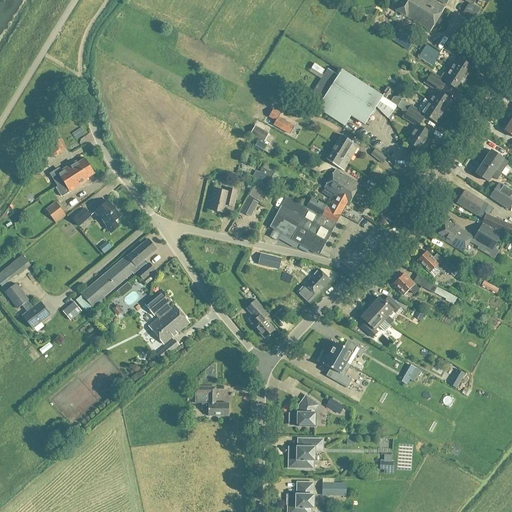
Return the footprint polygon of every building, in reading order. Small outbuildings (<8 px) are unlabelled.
[(430,31),(445,8),(431,0),(401,0),(396,10),(430,31)] [(463,0),(469,3),(462,14),(473,20),(480,9),(473,4),(475,0),(463,0)] [(409,51),(416,40),(400,29),(395,36),(391,33),(388,37),(409,51)] [(436,50),(441,52),(447,41),(442,38),(436,50)] [(432,66),(440,54),(427,45),(419,57),(432,66)] [(465,79),(473,68),(462,60),(465,55),(450,46),(447,51),(458,58),(450,70),(465,79)] [(314,63),(311,68),(321,74),(324,69),(314,63)] [(382,97),(342,71),(339,76),(327,69),(312,92),(317,95),(311,105),(318,109),(317,110),(343,127),(350,116),(364,125),(376,107),(382,97)] [(458,91),(465,79),(450,70),(447,75),(444,73),(440,79),(432,73),(428,79),(443,89),(447,84),(458,91)] [(444,112),(452,101),(440,93),(443,89),(428,79),(425,84),(436,92),(429,102),(444,112)] [(382,97),(376,107),(387,118),(396,106),(382,97)] [(437,123),(444,112),(429,102),(424,99),(417,110),(402,101),(398,108),(407,113),(422,122),(426,116),(437,123)] [(289,124),(271,115),(274,111),(268,108),(264,116),(271,119),(268,124),(284,132),(289,124)] [(424,143),(430,133),(420,126),(422,122),(407,113),(404,118),(415,126),(410,134),(412,136),(408,142),(420,150),(420,149),(422,150),(426,144),(424,143)] [(269,134),(255,126),(250,134),(264,142),(269,134)] [(357,145),(339,135),(332,148),(350,157),(357,145)] [(50,152),(52,155),(53,157),(62,152),(55,141),(46,146),(50,152)] [(343,170),(350,157),(332,148),(325,160),(343,170)] [(386,159),(375,150),(371,155),(383,164),(386,159)] [(500,176),(506,167),(509,162),(504,159),(504,158),(492,150),(482,165),(500,176)] [(34,166),(41,169),(47,159),(40,155),(34,166)] [(87,179),(95,174),(84,158),(77,162),(76,161),(60,171),(59,170),(54,173),(57,178),(60,176),(64,182),(55,187),(62,197),(70,192),(88,180),(87,179)] [(500,176),(482,165),(476,174),(488,182),(492,176),(497,180),(500,176)] [(256,171),(252,178),(273,188),(279,177),(261,168),(259,172),(256,171)] [(349,205),(361,183),(335,169),(324,188),(322,193),(332,199),(335,194),(337,195),(336,198),(347,204),(349,205)] [(16,197),(24,201),(35,183),(27,179),(16,197)] [(508,209),(511,203),(511,191),(499,183),(490,197),(508,209)] [(225,213),(228,202),(235,203),(238,191),(229,188),(228,193),(215,190),(210,210),(225,213)] [(480,218),(488,205),(465,191),(457,204),(480,218)] [(269,228),(319,255),(347,204),(336,198),(331,207),(314,198),(308,208),(287,196),(269,228)] [(250,217),(257,202),(249,198),(241,212),(250,217)] [(121,216),(108,201),(95,211),(108,226),(107,228),(111,233),(118,226),(114,221),(121,216)] [(66,215),(55,202),(45,210),(55,223),(66,215)] [(78,226),(91,215),(84,208),(72,218),(78,226)] [(389,215),(386,218),(393,223),(401,213),(394,208),(390,213),(389,215)] [(345,211),(343,217),(349,220),(352,214),(345,211)] [(511,229),(511,225),(486,215),(482,224),(494,229),(494,228),(510,235),(511,229)] [(463,252),(472,236),(446,221),(437,237),(463,252)] [(492,250),(501,235),(482,224),(473,239),(492,250)] [(105,297),(132,272),(134,274),(146,263),(144,260),(152,253),(156,249),(148,239),(144,243),(143,243),(127,256),(83,294),(95,309),(106,299),(105,297)] [(423,255),(422,255),(423,256),(418,262),(434,278),(444,267),(454,277),(459,272),(444,258),(442,260),(437,254),(433,258),(427,253),(425,252),(425,253),(426,254),(424,255),(423,255)] [(280,265),(281,259),(261,254),(258,264),(270,267),(271,263),(280,265)] [(18,275),(31,265),(22,255),(0,272),(8,282),(17,274),(18,275)] [(289,262),(284,273),(293,277),(298,267),(289,262)] [(143,280),(155,270),(149,263),(138,273),(143,280)] [(293,317),(330,280),(319,269),(303,285),(304,286),(303,288),(303,289),(284,308),(293,317)] [(417,283),(422,287),(434,293),(435,292),(438,287),(418,275),(412,283),(404,274),(399,279),(398,278),(393,282),(395,283),(394,285),(404,296),(405,295),(404,293),(409,288),(414,294),(419,290),(415,285),(417,283)] [(484,281),(482,285),(496,294),(499,289),(484,281)] [(51,315),(40,301),(33,307),(28,301),(29,300),(16,283),(4,292),(17,309),(22,305),(27,312),(22,316),(32,329),(51,315)] [(438,287),(435,292),(445,299),(449,293),(438,287)] [(171,309),(168,304),(172,301),(163,290),(145,305),(154,316),(156,314),(159,319),(149,327),(163,344),(189,323),(175,306),(171,309)] [(384,321),(384,320),(389,325),(393,321),(388,316),(392,312),(395,314),(400,308),(389,298),(384,303),(379,299),(370,309),(384,321)] [(274,330),(265,319),(269,315),(255,300),(246,309),(256,320),(251,324),(265,339),(274,330)] [(74,302),(62,311),(70,321),(82,311),(74,302)] [(501,315),(507,311),(503,305),(497,309),(501,315)] [(384,321),(370,309),(361,319),(365,323),(361,328),(372,339),(377,333),(375,331),(379,326),(385,332),(390,326),(384,321)] [(424,314),(417,310),(413,317),(420,320),(424,314)] [(213,336),(225,341),(229,334),(217,329),(213,336)] [(160,360),(179,345),(175,339),(156,354),(160,360)] [(347,349),(335,342),(334,344),(332,343),(328,350),(330,351),(329,353),(350,365),(356,355),(360,358),(365,349),(351,341),(347,349)] [(338,383),(347,388),(352,380),(345,376),(350,365),(329,353),(327,355),(326,354),(322,361),(324,362),(322,364),(334,370),(329,378),(338,383)] [(131,367),(131,368),(132,369),(132,370),(133,370),(133,371),(134,371),(135,371),(136,371),(137,371),(138,370),(139,369),(139,368),(139,367),(139,366),(139,365),(138,365),(138,364),(137,364),(136,363),(135,363),(134,364),(133,364),(132,365),(132,366),(131,367)] [(409,365),(407,369),(414,373),(417,369),(409,365)] [(433,367),(434,375),(444,374),(443,366),(433,367)] [(229,417),(229,408),(229,404),(216,404),(216,387),(195,386),(195,403),(202,403),(202,410),(208,410),(208,417),(229,417)] [(469,400),(472,394),(466,391),(463,396),(469,400)] [(314,413),(314,411),(318,405),(306,396),(299,406),(299,413),(298,413),(298,414),(296,414),(290,413),(289,425),(296,425),(298,425),(298,426),(298,427),(299,427),(299,426),(315,426),(315,413),(314,413)] [(325,406),(339,414),(344,406),(339,404),(340,402),(333,398),(332,400),(330,399),(325,406)] [(314,460),(314,450),(322,451),(323,439),(298,439),(298,447),(297,447),(297,448),(289,448),(289,468),(297,468),(297,469),(313,469),(313,460),(314,460)] [(394,461),(380,460),(380,470),(384,470),(384,473),(393,474),(394,461)] [(313,508),(313,495),(312,495),(313,483),(297,482),(297,495),(296,495),(287,495),(287,504),(288,504),(287,511),(310,511),(311,508),(313,508)] [(322,483),(322,492),(345,492),(346,484),(322,483)]
